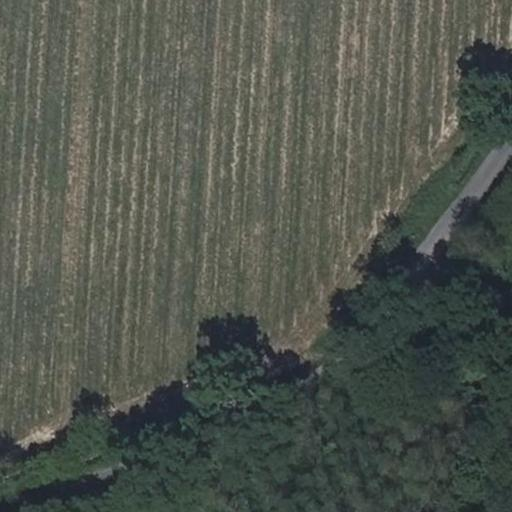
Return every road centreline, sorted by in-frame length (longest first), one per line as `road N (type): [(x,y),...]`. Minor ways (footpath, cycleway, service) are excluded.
road 1 (tertiary): [(333,372),(256,422),(91,478),(29,511)]
road 2 (tertiary): [(511,134),(333,372)]
road 3 (unclassified): [(511,484),(352,395),(333,372)]
